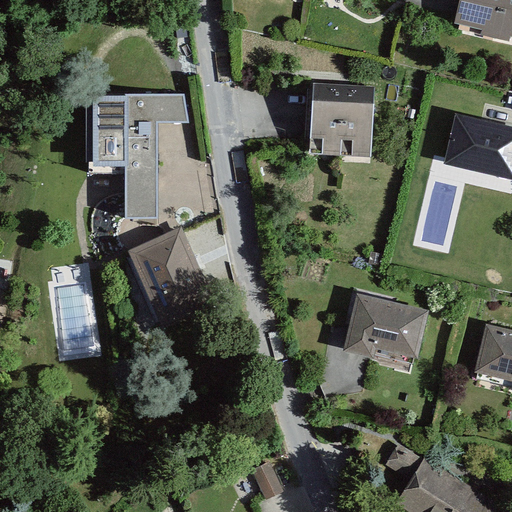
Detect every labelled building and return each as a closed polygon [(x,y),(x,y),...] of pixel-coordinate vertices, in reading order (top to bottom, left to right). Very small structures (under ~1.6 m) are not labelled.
[(505,0),(459,0),(453,29),(496,40),(505,0)] [(511,0),(505,0),(496,40),(511,43),(511,0)] [(380,87),(315,82),(310,155),(374,160),(380,87)] [(185,94),(91,93),(90,174),(128,175),(128,219),(160,220),(161,124),(192,124),(185,94)] [(511,130),(456,117),(444,166),(511,182),(511,130)] [(183,234),(134,256),(165,326),(215,303),(183,234)] [(433,316),(359,299),(346,358),(377,365),(380,353),(422,363),(433,316)] [(511,335),(486,330),(476,377),(511,385),(511,335)] [(496,511),(499,508),(399,446),(385,468),(409,482),(395,504),(408,511),(496,511)] [(271,464),(255,472),(268,500),(284,492),(271,464)]
